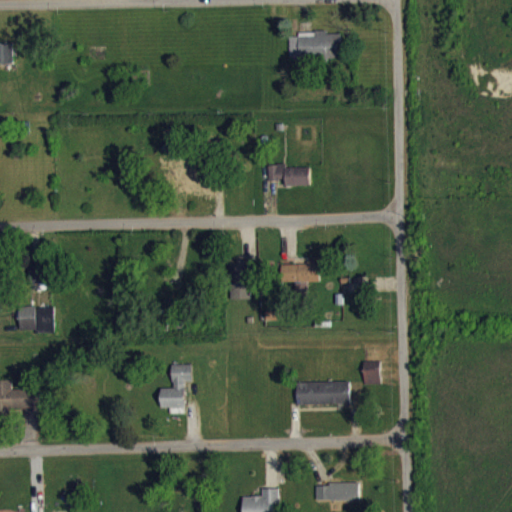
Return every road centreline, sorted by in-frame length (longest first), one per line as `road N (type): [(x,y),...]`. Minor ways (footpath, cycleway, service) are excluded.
road 1 (residential): [(395,0),(407,511)]
road 2 (residential): [(0,449),(404,436)]
road 3 (residential): [(0,226),(399,213)]
